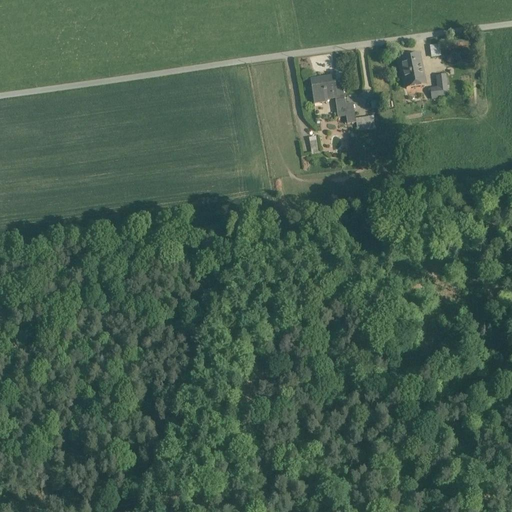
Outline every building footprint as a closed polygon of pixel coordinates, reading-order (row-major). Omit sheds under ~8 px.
[(470,39),(445,43),(446,48),(471,45),(470,39)] [(430,44),(430,56),(441,56),(440,44),(430,44)] [(419,53),(401,57),(407,88),(426,84),(419,53)] [(445,74),(437,75),(439,87),(431,88),(432,97),(433,99),(438,98),(438,95),(448,93),(445,74)] [(331,75),(313,78),(314,86),(311,86),(314,104),(326,102),(325,100),(332,99),(332,98),(337,97),(339,113),(345,112),(347,112),(346,105),(342,82),(332,84),(331,75)] [(353,103),(346,105),(347,112),(345,112),(346,117),(355,116),(353,103)] [(359,131),(376,128),(373,115),(356,119),(359,131)] [(316,136),(309,137),(312,153),(319,152),(316,136)]
